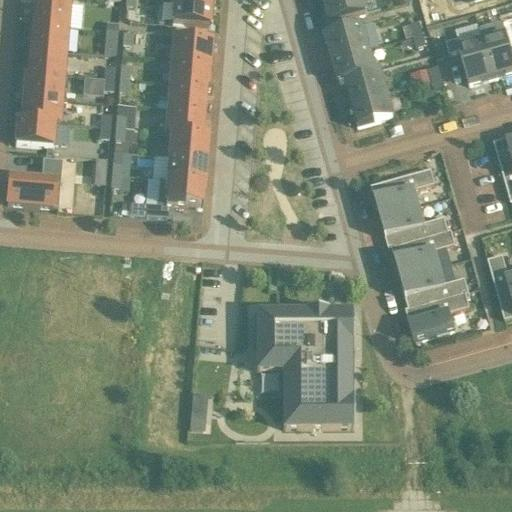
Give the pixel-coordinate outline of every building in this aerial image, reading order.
[(135,0),(126,0),(125,10),(134,11),(135,0)] [(367,17),(361,0),(335,0),(325,3),(332,27),(367,17)] [(409,6),(411,2),(410,0),(407,0),(400,2),(401,8),(409,6)] [(210,5),(174,2),(172,27),(208,30),(210,5)] [(32,4),(30,28),(66,31),(68,7),(32,4)] [(105,35),(117,36),(118,27),(106,26),(105,35)] [(413,40),(422,37),(419,26),(410,28),(413,40)] [(66,31),(30,28),(28,52),(64,55),(66,31)] [(333,62),(368,52),(361,28),(326,38),(333,62)] [(413,40),(410,28),(402,30),(404,36),(405,42),(409,41),(413,40)] [(505,38),(482,45),(481,45),(492,83),(511,76),(511,62),(507,46),(511,44),(511,31),(504,34),(505,38)] [(117,36),(105,35),(105,44),(117,45),(117,36)] [(425,49),(422,37),(413,40),(417,51),(425,49)] [(207,68),(208,68),(210,43),(174,40),(172,65),(207,68)] [(481,45),(482,45),(481,40),(456,47),(455,42),(444,45),(449,63),(460,60),(468,90),(492,83),(481,45)] [(130,61),(131,49),(122,49),(121,61),(130,61)] [(28,52),(26,76),(62,79),(64,55),(28,52)] [(374,74),(368,52),(333,62),(340,86),(344,85),(344,84),(375,75),(374,74)] [(172,65),(170,89),(171,89),(206,92),(208,68),(207,68),(172,65)] [(432,84),(441,82),(437,70),(429,73),(432,84)] [(104,83),(113,84),(114,72),(105,71),(104,83)] [(119,84),(128,85),(129,73),(120,73),(119,84)] [(374,74),(375,75),(344,84),(344,85),(351,107),(386,97),(379,73),(374,74)] [(412,78),(415,89),(431,84),(428,74),(412,78)] [(26,76),(24,100),(60,103),(62,79),(26,76)] [(444,93),(441,82),(432,84),(435,96),(444,93)] [(113,84),(104,83),(103,95),(112,96),(113,84)] [(128,85),(119,84),(118,96),(127,97),(128,85)] [(170,89),(168,113),(204,116),(206,92),(171,89),(170,89)] [(386,97),(351,107),(357,131),(392,121),(386,97)] [(24,100),(22,123),(22,124),(53,127),(53,128),(58,128),(60,103),(24,100)] [(204,116),(168,113),(166,138),(171,138),(171,137),(202,140),(202,138),(204,116)] [(101,131),(109,131),(110,119),(102,119),(101,131)] [(115,132),(124,133),(125,121),(116,120),(115,132)] [(22,124),(22,123),(17,123),(15,149),(51,152),(53,128),(53,127),(22,124)] [(109,131),(101,131),(100,143),(108,143),(109,131)] [(124,133),(115,132),(114,144),(123,145),(124,133)] [(171,138),(169,160),(205,163),(207,139),(202,138),(202,140),(171,137),(171,138)] [(511,140),(493,146),(510,206),(511,205),(511,140)] [(169,160),(167,184),(203,187),(205,163),(169,160)] [(57,212),(61,165),(42,163),(40,184),(9,181),(6,208),(57,212)] [(106,164),(95,163),(94,175),(105,176),(106,164)] [(112,168),(111,180),(120,181),(121,169),(112,168)] [(419,211),(414,194),(435,188),(431,174),(431,173),(371,190),(379,222),(419,211)] [(120,181),(111,180),(110,192),(119,193),(120,181)] [(172,211),(201,213),(203,188),(159,184),(157,210),(145,209),(144,221),(171,223),(172,211)] [(131,219),(132,207),(124,206),(123,218),(131,219)] [(388,253),(451,235),(451,234),(448,235),(444,222),(424,227),(419,211),(379,222),(388,253)] [(439,271),(434,255),(455,249),(451,235),(388,253),(391,252),(400,282),(439,271)] [(511,321),(511,278),(508,280),(502,260),(488,263),(487,263),(504,324),(511,321)] [(405,314),(468,296),(464,282),(444,288),(439,271),(400,282),(408,312),(405,313),(405,314)] [(449,317),(469,312),(465,298),(468,297),(468,296),(405,314),(414,345),(453,334),(449,317)] [(327,315),(327,313),(304,313),(304,315),(256,315),(256,375),(282,375),(282,433),(353,432),(352,401),(350,401),(350,346),(352,346),(352,315),(327,315)] [(153,343),(153,365),(181,365),(181,343),(153,343)] [(153,365),(153,386),(181,386),(181,365),(153,365)] [(153,386),(153,407),(181,407),(181,386),(153,386)] [(153,407),(153,429),(182,429),(181,407),(153,407)] [(202,411),(191,410),(190,421),(201,422),(202,411)] [(145,434),(145,446),(153,446),(153,434),(145,434)] [(153,434),(153,446),(161,446),(161,434),(153,434)] [(161,434),(161,446),(169,446),(169,434),(161,434)] [(169,434),(169,446),(177,446),(177,434),(169,434)]
